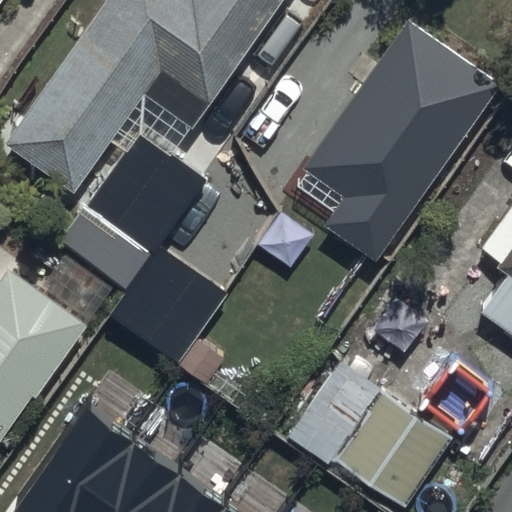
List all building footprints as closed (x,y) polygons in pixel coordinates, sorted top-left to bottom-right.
[(96,0),(5,132),(75,180),(144,80),(196,116),(276,0),(96,0)] [(497,75),(407,13),(306,160),(342,184),(322,213),(376,250),(396,222),(497,75)] [(142,120),(88,197),(150,240),(204,162),(142,120)] [(511,234),(497,256),(511,266),(511,234)] [(229,283),(163,238),(114,308),(180,353),(229,283)] [(10,256),(0,270),(0,443),(91,312),(10,256)] [(290,424),(407,504),(459,430),(341,349),(290,424)] [(25,511),(246,511),(89,402),(17,506),(25,511)]
